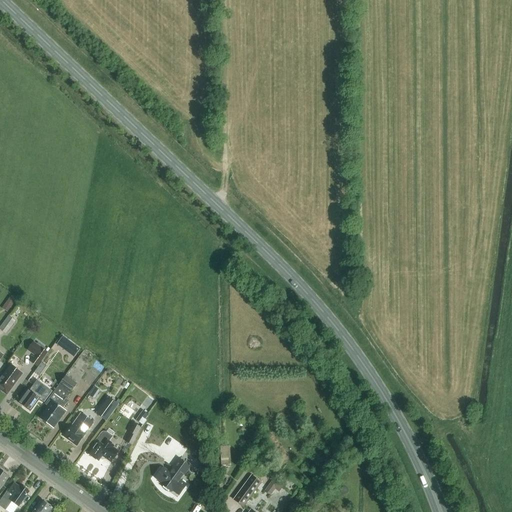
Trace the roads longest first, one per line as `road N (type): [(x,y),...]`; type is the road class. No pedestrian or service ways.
road 1 (primary): [(417,458),(344,336),(295,281),(0,0)]
road 2 (tertiary): [(102,511),(0,437)]
